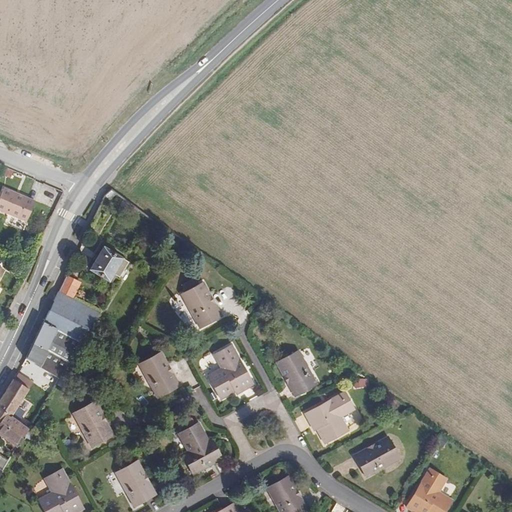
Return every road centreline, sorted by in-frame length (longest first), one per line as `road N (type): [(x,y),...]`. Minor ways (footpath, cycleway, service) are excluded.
road 1 (secondary): [(86,190),(167,100),(279,0)]
road 2 (residential): [(373,511),(293,451),(172,511)]
road 3 (secondary): [(0,364),(86,190)]
